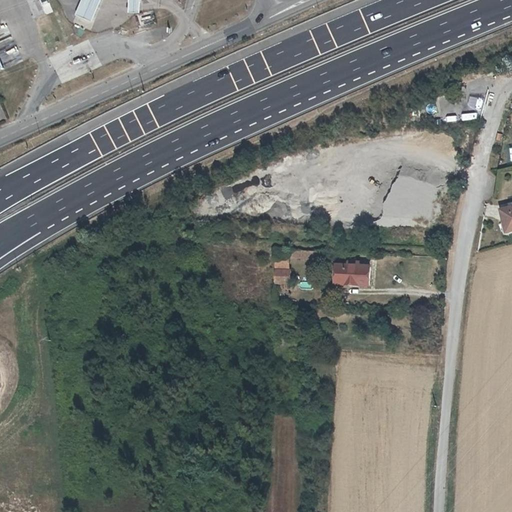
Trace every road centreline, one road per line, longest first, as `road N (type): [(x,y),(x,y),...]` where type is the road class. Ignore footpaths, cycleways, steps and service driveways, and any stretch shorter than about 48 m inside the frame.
road 1 (motorway): [(413,0),(199,91),(0,193)]
road 2 (unclassified): [(436,511),(459,255),(505,82)]
road 3 (motorway): [(151,156),(511,0)]
road 4 (unclassified): [(273,16),(0,138)]
road 5 (motorway): [(0,264),(103,200),(151,156)]
road 6 (motorway): [(0,239),(151,156)]
